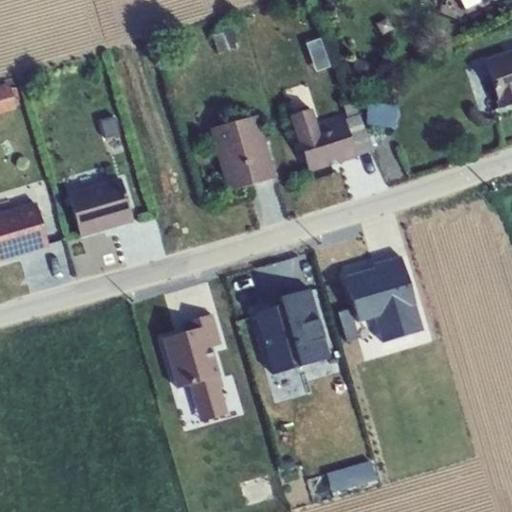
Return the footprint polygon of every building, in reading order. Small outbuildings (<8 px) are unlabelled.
[(232,28),(211,34),(216,52),(237,46),(232,28)] [(511,50),(485,59),(500,109),(511,105),(511,50)] [(356,57),(350,76),(370,83),(376,64),(356,57)] [(10,83),(0,85),(0,114),(17,110),(10,83)] [(397,96),(366,94),(366,122),(397,124),(397,96)] [(289,115),(308,173),(357,157),(356,155),(372,150),(360,113),(358,114),(353,100),(343,104),(348,117),(332,122),(333,128),(320,132),(311,108),(289,115)] [(209,128),(227,190),(276,176),(257,114),(209,128)] [(67,194),(80,237),(133,222),(120,179),(67,194)] [(0,212),(0,261),(49,248),(36,203),(0,212)] [(344,273),(358,321),(377,316),(384,340),(425,328),(403,256),(344,273)] [(315,290),(255,304),(270,372),(331,358),(315,290)] [(202,324),(163,335),(177,388),(191,384),(201,420),(232,412),(214,347),(225,344),(216,311),(199,316),(202,324)]
